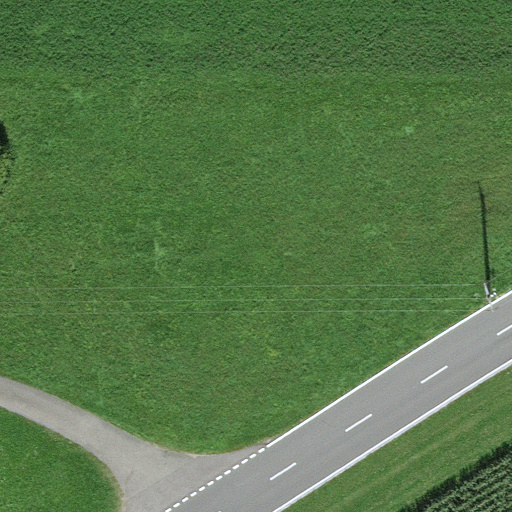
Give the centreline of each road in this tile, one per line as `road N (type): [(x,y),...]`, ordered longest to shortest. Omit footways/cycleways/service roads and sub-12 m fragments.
road 1 (secondary): [(511,329),(227,511)]
road 2 (track): [(177,511),(116,444),(0,390)]
